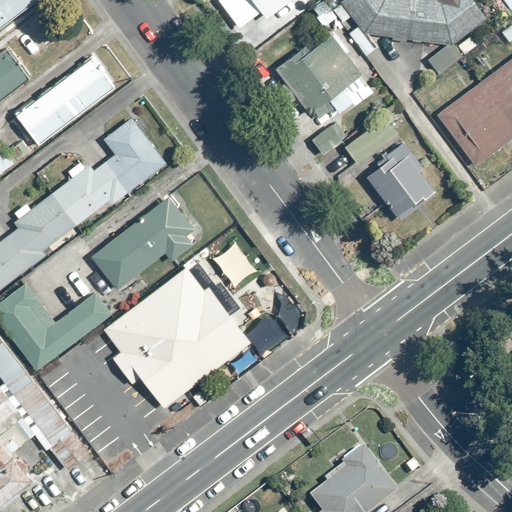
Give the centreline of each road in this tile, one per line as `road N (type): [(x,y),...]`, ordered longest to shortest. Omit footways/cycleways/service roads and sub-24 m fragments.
road 1 (residential): [(127,0),(377,336)]
road 2 (secondary): [(143,511),(377,336)]
road 3 (residential): [(377,336),(451,437),(511,493)]
road 4 (secondary): [(377,336),(511,231)]
